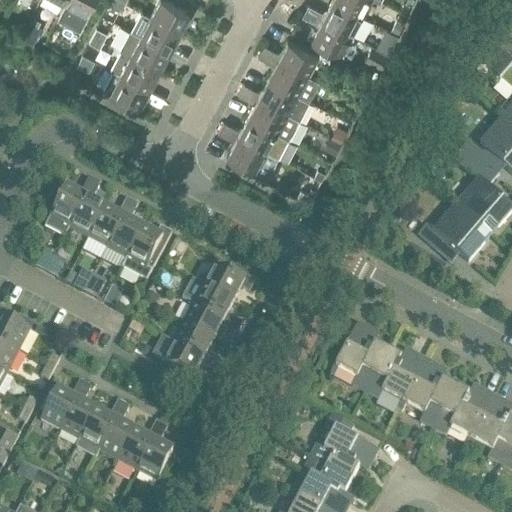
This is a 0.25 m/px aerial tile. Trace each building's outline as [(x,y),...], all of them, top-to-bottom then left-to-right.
[(60,15),(71,20),(70,22),(79,26),(84,15),(86,16),(94,0),(68,0),(65,5),(60,15)] [(120,9),(124,1),(121,0),(112,0),(110,4),(120,9)] [(188,11),(167,0),(159,0),(151,16),(178,30),(188,11)] [(312,20),(321,24),(324,18),(353,34),(363,15),(334,0),(333,0),(326,13),(318,9),(312,20)] [(381,0),(334,0),(363,15),(371,0),(376,0),(381,2),(382,0),(381,0)] [(310,5),(304,15),(312,20),(318,9),(310,5)] [(142,11),(132,30),(141,35),(168,49),(178,30),(151,16),(142,11)] [(324,18),(321,24),(313,38),(342,54),(353,34),(324,18)] [(35,42),(42,26),(30,21),(23,37),(35,42)] [(107,34),(97,29),(94,35),(104,40),(107,34)] [(132,30),(130,29),(120,49),(158,68),(168,49),(141,35),(132,30)] [(90,42),(100,48),(104,40),(94,35),(90,42)] [(269,60),(276,64),(279,58),(310,75),(320,56),(289,39),(282,53),(275,49),(269,60)] [(275,49),(267,45),(261,56),(269,60),(275,49)] [(388,55),(371,46),(364,60),(381,69),(388,55)] [(119,50),(121,50),(112,68),(148,87),(158,68),(120,49),(119,50)] [(511,61),(499,50),(482,69),(499,83),(511,67),(511,61)] [(83,55),(80,62),(78,65),(90,72),(96,61),(83,55)] [(279,58),(276,64),(269,77),(310,99),(311,97),(313,96),(318,88),(318,86),(320,81),(309,76),(310,75),(279,58)] [(111,70),(114,71),(104,90),(138,108),(148,87),(112,68),(111,70)] [(249,98),(256,102),(259,96),(301,119),(310,103),(309,102),(310,99),(269,77),(262,90),(255,86),(249,98)] [(247,82),(241,94),(249,98),(255,86),(247,82)] [(259,96),(256,102),(249,115),(291,138),(301,119),(259,96)] [(511,112),(503,122),(511,129),(511,112)] [(228,137),(236,141),(239,134),(279,156),(288,140),(290,141),(291,138),(249,115),(241,129),(234,125),(228,137)] [(227,121),(221,133),(228,137),(234,125),(227,121)] [(481,148),(511,175),(511,129),(503,122),(481,148)] [(236,141),(228,155),(269,176),(279,156),(239,134),(236,141)] [(487,160),(478,150),(471,157),(481,166),(487,160)] [(465,163),(475,172),(481,166),(471,157),(465,163)] [(100,186),(89,180),(85,188),(96,194),(100,186)] [(511,212),(511,211),(481,183),(458,209),(490,237),(511,212)] [(81,196),(67,189),(46,229),(65,239),(87,198),(92,202),(96,194),(85,188),(81,196)] [(87,198),(65,239),(70,231),(89,241),(106,209),(92,202),(87,198)] [(138,206),(128,200),(124,208),(134,213),(138,206)] [(106,209),(89,241),(83,253),(101,263),(108,250),(125,218),(130,221),(134,213),(124,208),(120,216),(106,209)] [(419,236),(442,257),(450,248),(467,263),(490,237),(458,209),(435,235),(427,227),(419,236)] [(125,218),(108,250),(126,260),(127,260),(144,228),(130,221),(125,218)] [(127,260),(126,260),(121,271),(146,284),(173,234),(162,228),(158,236),(144,228),(127,260)] [(409,246),(402,256),(426,270),(433,260),(409,246)] [(27,264),(32,255),(24,251),(19,260),(27,264)] [(47,275),(56,258),(42,251),(34,268),(47,275)] [(56,258),(47,275),(57,280),(65,262),(56,258)] [(234,276),(215,265),(204,286),(235,303),(243,289),(250,293),(257,282),(237,271),(234,276)] [(82,271),(78,279),(70,274),(65,284),(85,295),(94,278),(82,271)] [(94,278),(85,295),(97,301),(106,284),(94,278)] [(194,305),(225,322),(222,328),(230,332),(236,320),(229,316),(235,303),(204,286),(194,305)] [(115,310),(123,294),(111,288),(104,304),(115,310)] [(225,322),(194,305),(184,325),(215,341),(222,328),(225,322)] [(30,331),(0,314),(0,343),(18,353),(30,331)] [(238,336),(244,324),(236,320),(230,332),(238,336)] [(174,343),(205,360),(203,365),(210,369),(215,358),(208,354),(215,341),(184,325),(174,343)] [(337,372),(355,382),(352,389),(364,396),(388,352),(366,341),(370,333),(357,326),(330,378),(333,379),(337,372)] [(18,353),(0,343),(0,370),(7,374),(18,353)] [(205,360),(174,343),(164,363),(195,379),(203,365),(205,360)] [(382,396),(400,405),(396,412),(398,414),(426,362),(413,356),(409,364),(388,352),(364,396),(378,403),(382,396)] [(52,356),(46,368),(54,372),(59,375),(63,369),(57,366),(60,360),(52,356)] [(218,373),(224,363),(215,358),(210,369),(218,373)] [(405,408),(423,417),(419,425),(432,432),(455,388),(433,376),(437,368),(426,362),(398,414),(401,415),(405,408)] [(54,372),(46,368),(41,377),(49,382),(54,372)] [(92,388),(80,382),(76,390),(88,396),(92,388)] [(449,431),(467,441),(463,448),(466,450),(494,398),(481,391),(477,399),(455,388),(432,432),(445,439),(449,431)] [(72,398),(58,391),(42,422),(60,431),(76,401),(84,405),(88,396),(76,390),(72,398)] [(472,444),(491,453),(487,461),(500,468),(511,445),(511,418),(502,413),(506,404),(494,398),(466,450),(469,451),(472,444)] [(37,403),(30,399),(24,410),(31,414),(37,403)] [(84,405),(76,401),(60,431),(79,441),(95,411),(84,405)] [(130,408),(119,402),(114,410),(126,416),(130,408)] [(31,414),(24,410),(18,420),(26,424),(31,414)] [(79,441),(81,442),(76,451),(93,461),(114,421),(121,425),(126,416),(114,410),(110,419),(95,411),(79,441)] [(323,452),(316,449),(310,460),(352,483),(363,461),(371,466),(378,453),(348,437),(353,428),(332,416),(326,429),(333,433),(323,452)] [(93,461),(95,461),(100,452),(118,462),(134,431),(121,425),(114,421),(93,461)] [(168,428),(157,422),(153,431),(164,437),(168,428)] [(148,439),(134,431),(118,462),(137,472),(153,442),(160,445),(164,437),(153,431),(148,439)] [(7,432),(0,445),(0,451),(1,452),(9,456),(19,438),(7,432)] [(160,445),(153,442),(137,472),(157,482),(173,452),(160,445)] [(511,445),(500,468),(511,474),(511,445)] [(9,456),(1,452),(0,454),(0,465),(3,467),(9,456)] [(300,495),(293,491),(291,494),(325,511),(346,511),(348,509),(340,505),(352,483),(310,460),(302,474),(309,478),(300,495)] [(291,511),(325,511),(291,494),(290,497),(297,500),(291,511)]
